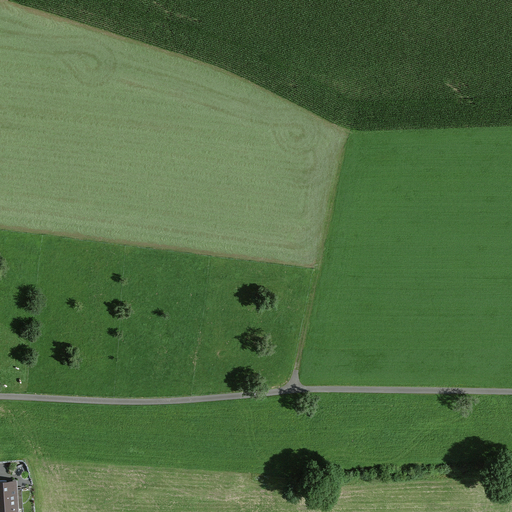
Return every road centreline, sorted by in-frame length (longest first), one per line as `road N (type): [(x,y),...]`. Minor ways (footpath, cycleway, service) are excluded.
road 1 (track): [(511,392),(0,397)]
road 2 (track): [(345,139),(293,389)]
